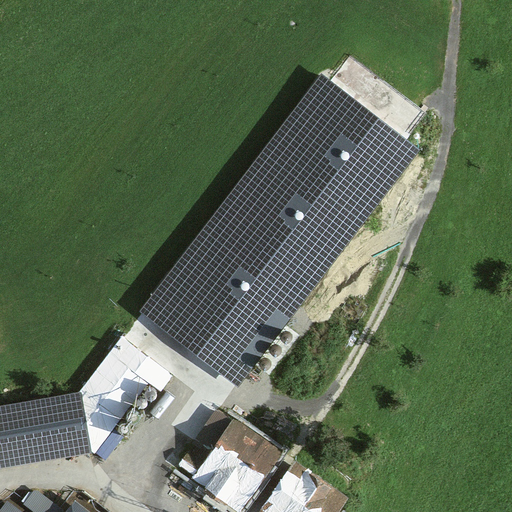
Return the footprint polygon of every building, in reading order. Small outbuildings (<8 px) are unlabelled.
[(210,222),(82,394),(0,409),(0,466),(92,449),(124,425),(160,378),(172,387),(264,262),(210,222)] [(277,454),(221,415),(182,472),(239,510),(277,454)] [(342,511),(350,501),(299,468),(270,511),(342,511)] [(43,511),(49,511),(57,503),(34,485),(25,497),(43,511)] [(0,511),(32,511),(11,495),(0,508),(0,511)] [(62,511),(66,508),(61,503),(52,511),(62,511)]
